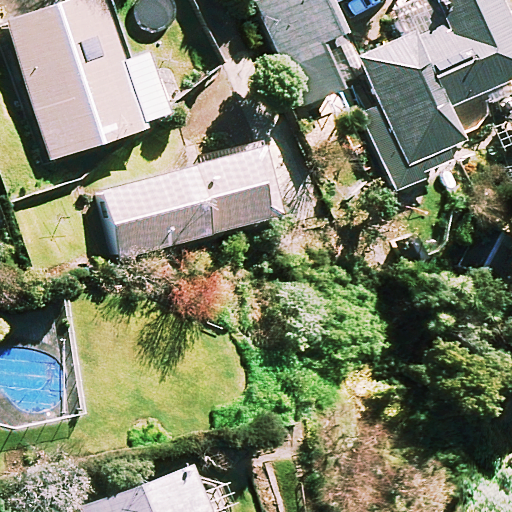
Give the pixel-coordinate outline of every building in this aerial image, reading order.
[(0,27),(49,161),(156,122),(140,79),(123,85),(91,0),(59,0),(0,21),(0,27)] [(248,0),(302,106),(336,89),(313,44),(336,32),(319,0),(248,0)] [(511,78),(511,46),(491,0),(428,0),(392,16),(402,37),(353,59),(374,108),(356,116),(389,189),(464,155),(443,109),(511,78)] [(272,213),(251,147),(100,194),(120,261),(272,213)] [(511,246),(474,228),(454,268),(491,286),(511,246)] [(216,511),(198,462),(75,508),(76,511),(216,511)]
